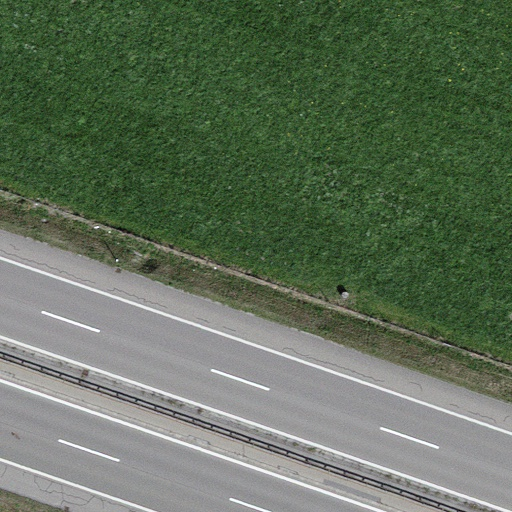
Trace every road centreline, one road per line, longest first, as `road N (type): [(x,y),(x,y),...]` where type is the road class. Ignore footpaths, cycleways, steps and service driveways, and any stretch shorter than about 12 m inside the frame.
road 1 (motorway): [(511,471),(0,296)]
road 2 (motorway): [(0,423),(258,511)]
